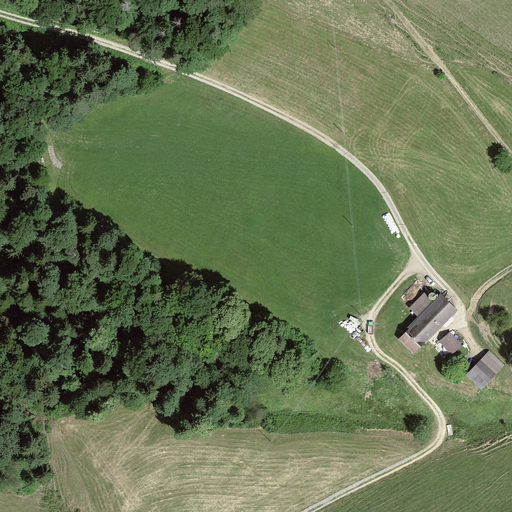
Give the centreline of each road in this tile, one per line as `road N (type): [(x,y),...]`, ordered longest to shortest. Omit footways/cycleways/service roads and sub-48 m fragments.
road 1 (track): [(0,12),(163,62),(298,123),(359,165),(418,255)]
road 2 (track): [(418,255),(376,309),(369,336),(433,406),(441,432),(414,457),(307,511)]
